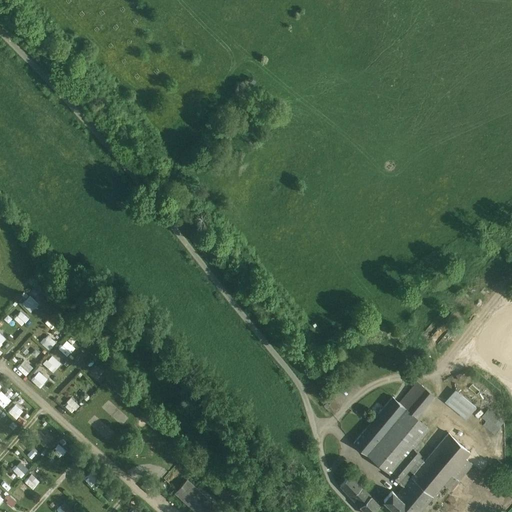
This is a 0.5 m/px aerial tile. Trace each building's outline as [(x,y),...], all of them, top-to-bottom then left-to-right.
[(30,311),(38,303),(29,295),(22,303),(30,311)] [(21,325),(28,318),(21,310),(13,317),(21,325)] [(49,349),(56,341),(47,334),(41,341),(49,349)] [(69,355),(73,346),(65,342),(60,351),(69,355)] [(50,354),(43,364),(54,371),(61,361),(50,354)] [(24,358),(16,366),(25,375),(33,367),(24,358)] [(88,374),(97,381),(104,373),(95,366),(88,374)] [(30,379),(39,387),(47,378),(38,370),(30,379)] [(333,378),(316,391),(321,398),(326,394),(325,392),(341,380),(336,373),(332,376),(333,378)] [(434,396),(417,382),(399,402),(417,417),(434,396)] [(0,403),(4,406),(14,392),(5,386),(0,393),(0,398),(0,403)] [(476,407),(455,391),(446,401),(467,418),(476,407)] [(70,396),(63,404),(72,412),(79,404),(70,396)] [(393,397),(353,443),(404,486),(408,480),(406,478),(408,476),(405,473),(421,454),(412,447),(429,428),(417,417),(399,402),(393,397)] [(504,422),(489,409),(482,417),(498,430),(504,422)] [(41,439),(47,445),(53,438),(47,432),(41,439)] [(404,486),(396,495),(415,511),(418,511),(451,474),(459,480),(472,464),(465,458),(470,452),(449,433),(408,480),(404,486)] [(52,450),(59,458),(66,450),(59,443),(52,450)] [(33,448),(27,453),(31,458),(37,453),(33,448)] [(505,465),(497,459),(484,474),(492,481),(505,465)] [(20,477),(28,468),(19,460),(12,469),(20,477)] [(31,473),(24,480),(32,489),(40,481),(31,473)] [(92,485),(96,480),(88,474),(84,480),(92,485)] [(372,511),(379,505),(350,474),(340,485),(365,511),(372,511)] [(210,511),(216,506),(186,480),(175,493),(196,511),(210,511)] [(415,511),(396,495),(392,491),(383,500),(396,511),(415,511)] [(3,499),(12,507),(16,501),(8,494),(3,499)] [(63,500),(56,509),(59,511),(70,511),(73,509),(63,500)]
